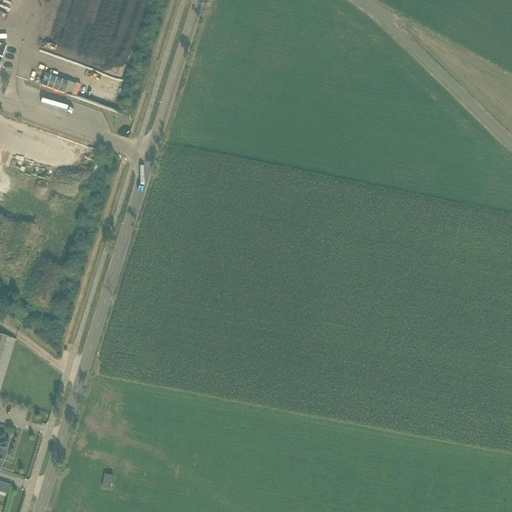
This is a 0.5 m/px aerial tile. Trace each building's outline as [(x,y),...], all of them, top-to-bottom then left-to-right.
[(69,82),(65,81),(63,86),(37,78),(35,84),(66,93),(69,82)] [(0,391),(15,341),(0,335),(0,391)] [(0,470),(8,442),(3,441),(4,436),(0,434),(0,470)] [(102,488),(111,490),(114,478),(105,476),(102,488)] [(0,482),(0,491),(8,494),(10,486),(0,482)]
